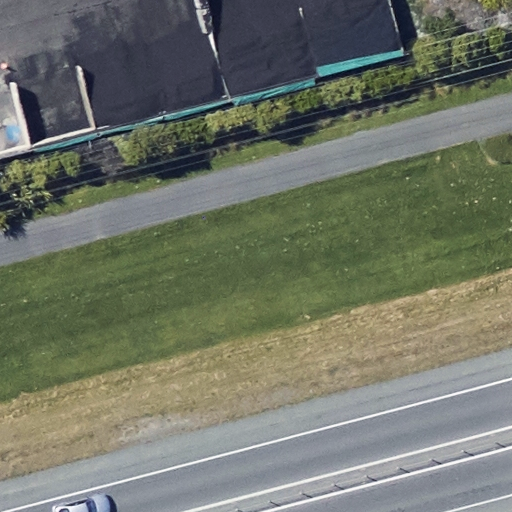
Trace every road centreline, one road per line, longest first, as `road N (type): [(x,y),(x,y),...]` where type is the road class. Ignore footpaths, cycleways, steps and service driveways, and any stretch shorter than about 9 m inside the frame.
road 1 (trunk): [(149,511),(511,417)]
road 2 (trunk): [(511,459),(309,511)]
